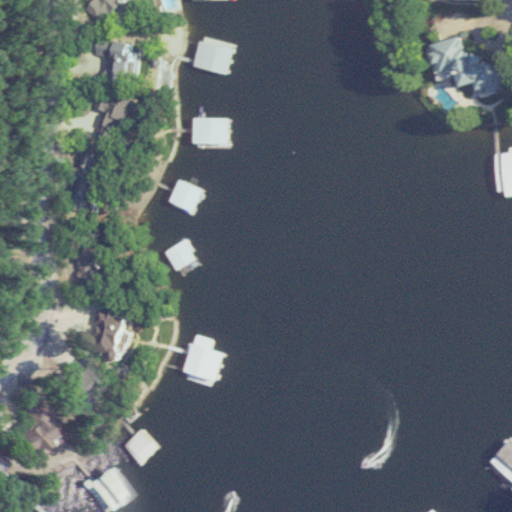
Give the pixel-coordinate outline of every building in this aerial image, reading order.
[(97,0),(94,3),(112,22),(134,0),(97,0)] [(471,86),(485,82),(488,94),(511,87),(511,65),(511,64),(494,68),(490,53),(474,57),(468,36),(440,43),(449,77),(467,72),(471,86)] [(231,74),(238,45),(204,37),(197,66),(231,74)] [(150,44),(125,39),(118,75),(143,80),(150,44)] [(147,102),(115,92),(104,129),(136,138),(147,102)] [(197,148),(234,148),(234,118),(197,118),(197,148)] [(109,154),(88,151),(81,208),(102,211),(109,154)] [(200,258),(188,239),(167,252),(179,271),(200,258)] [(104,246),(82,251),(88,279),(110,274),(104,246)] [(93,330),(88,346),(129,360),(143,317),(110,306),(101,333),(93,330)] [(228,353),(213,349),(216,339),(199,335),(189,373),(221,381),(228,353)] [(71,388),(90,404),(111,378),(92,362),(71,388)] [(65,433),(52,415),(22,437),(36,454),(65,433)] [(511,446),(492,467),(511,486),(511,446)] [(0,474),(1,475),(13,461),(0,450),(0,474)]
